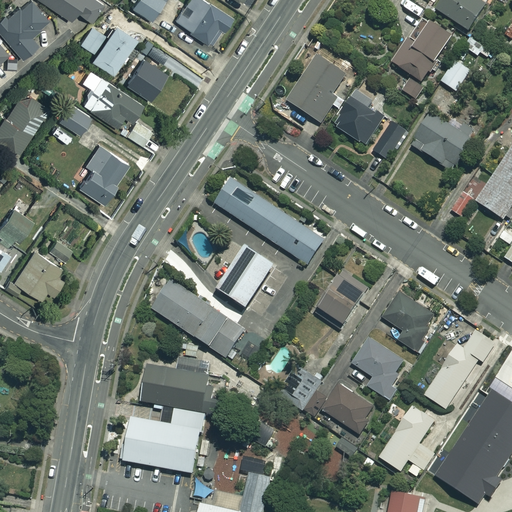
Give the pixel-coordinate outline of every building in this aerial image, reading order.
[(50,21),(31,0),(27,0),(0,24),(0,32),(23,59),(38,46),(31,37),(50,21)] [(101,5),(93,0),(40,0),(70,21),(77,12),(90,21),(101,5)] [(167,0),(138,0),(133,8),(152,22),(167,0)] [(233,19),(203,0),(190,0),(176,22),(193,32),(192,35),(210,46),(222,28),(226,30),(233,19)] [(488,7),(477,0),(446,0),(439,13),(472,33),(488,7)] [(456,42),(426,21),(411,42),(410,41),(394,65),(414,78),(403,95),(418,105),(429,88),(426,87),(456,42)] [(137,41),(115,26),(107,38),(92,28),(81,44),(96,55),(92,61),(113,75),(137,41)] [(164,51),(147,40),(141,49),(159,60),(164,51)] [(477,41),(472,47),(489,60),(494,54),(477,41)] [(0,64),(10,56),(0,44),(0,64)] [(168,75),(145,59),(127,86),(150,101),(168,75)] [(348,79),(319,59),(289,104),(323,126),(340,101),(335,98),(348,79)] [(473,73),(458,63),(445,85),(459,94),(473,73)] [(121,90),(102,77),(84,106),(119,129),(126,117),(132,121),(144,103),(122,89),(121,90)] [(375,104),(359,94),(337,129),(368,149),(386,120),(371,110),(375,104)] [(51,112),(30,96),(24,104),(19,100),(0,124),(0,142),(18,155),(51,112)] [(92,120),(72,106),(60,122),(80,136),(92,120)] [(451,128),(434,118),(414,149),(456,175),(474,145),(472,144),(477,136),(455,122),(451,128)] [(157,132),(139,119),(128,136),(146,149),(157,132)] [(409,135),(394,125),(375,153),(390,163),(409,135)] [(129,166),(99,147),(86,167),(93,171),(80,190),(104,205),(129,166)] [(511,214),(511,154),(478,205),(506,223),(511,214)] [(327,241),(233,181),(215,208),(309,269),(327,241)] [(57,197),(43,188),(28,211),(36,216),(43,206),(49,210),(57,197)] [(475,202),(465,195),(453,213),(464,219),(475,202)] [(34,225),(14,210),(0,229),(0,236),(16,248),(34,225)] [(511,246),(511,237),(506,233),(498,244),(508,252),(511,246)] [(73,250),(58,240),(50,252),(65,262),(73,250)] [(279,269),(251,250),(223,292),(252,311),(279,269)] [(23,288),(49,305),(63,282),(57,278),(62,270),(35,252),(14,283),(23,288)] [(372,291),(346,274),(321,312),(347,329),(372,291)] [(23,288),(14,283),(11,280),(5,288),(18,296),(23,288)] [(246,329),(174,281),(154,310),(227,358),(246,329)] [(436,317),(401,295),(380,327),(394,336),(398,329),(406,334),(400,343),(418,354),(432,333),(428,330),(436,317)] [(424,396),(455,345),(437,333),(405,384),(424,396)] [(501,348),(479,333),(466,352),(460,348),(427,398),(448,412),(473,375),(480,380),(501,348)] [(279,345),(269,339),(259,353),(270,360),(279,345)] [(408,364),(371,342),(355,367),(376,380),(370,389),(391,402),(397,391),(393,388),(408,364)] [(151,369),(145,406),(207,416),(213,379),(151,369)] [(319,392),(323,385),(297,369),(280,397),(305,413),(319,392)] [(377,410),(341,387),(325,414),(361,436),(377,410)] [(319,392),(305,413),(316,420),(330,399),(319,392)] [(511,421),(511,406),(475,413),(478,428),(511,421)] [(421,481),(437,457),(421,447),(437,424),(416,410),(382,460),(403,474),(411,462),(416,465),(410,474),(421,481)] [(206,434),(134,422),(127,462),(199,475),(206,434)] [(358,449),(345,440),(338,449),(351,459),(358,449)] [(245,448),(241,468),(269,474),(273,453),(245,448)] [(457,463),(444,455),(432,474),(445,482),(457,463)] [(286,460),(277,458),(272,480),(282,482),(286,460)] [(244,511),(205,505),(203,511),(269,511),(274,482),(250,478),(244,511)] [(193,486),(191,499),(210,503),(213,490),(193,486)] [(425,511),(428,500),(394,493),(390,511),(425,511)]
